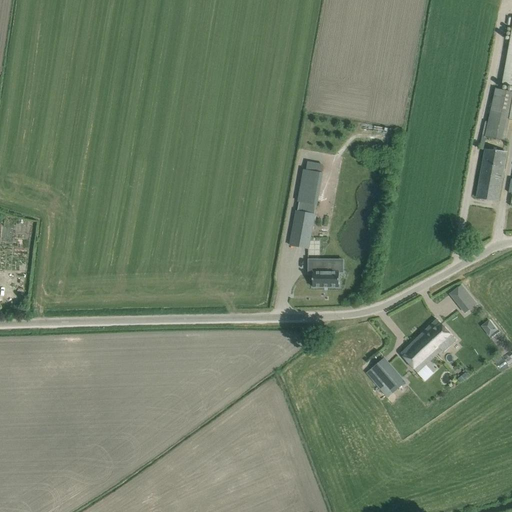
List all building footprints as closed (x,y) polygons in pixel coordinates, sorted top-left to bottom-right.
[(504,141),(509,118),(511,105),(511,92),(496,89),(485,137),(504,141)] [(485,153),(477,198),(497,202),(505,156),(485,153)] [(307,163),(306,170),(321,173),(323,166),(307,163)] [(296,211),(290,246),(308,249),(315,214),(314,214),(316,204),(298,201),(299,201),(297,211),(296,211)] [(317,211),(314,236),(328,237),(330,212),(317,211)] [(328,269),(313,269),(313,272),(307,272),(307,287),(333,288),(333,273),(328,272),(328,269)] [(469,295),(457,303),(465,313),(476,304),(469,295)] [(488,319),(479,327),(489,337),(498,329),(488,319)] [(419,336),(436,355),(442,350),(444,352),(456,340),(437,320),(419,336)] [(417,373),(436,355),(419,336),(401,354),(417,373)] [(384,358),(372,368),(393,393),(405,383),(384,358)]
